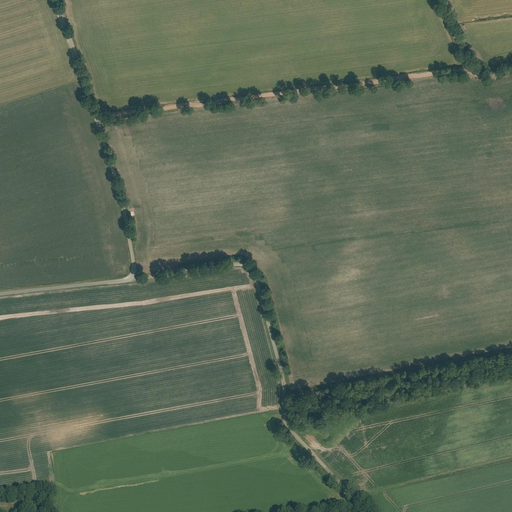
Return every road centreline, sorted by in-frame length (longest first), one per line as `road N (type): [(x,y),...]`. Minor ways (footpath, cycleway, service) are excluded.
road 1 (unclassified): [(367,511),(284,418),(283,381),(247,265),(135,278)]
road 2 (track): [(96,117),(462,71)]
road 3 (unclassified): [(135,278),(120,196),(54,0)]
road 4 (unclassified): [(0,293),(135,278)]
road 5 (track): [(438,0),(462,71),(511,72)]
